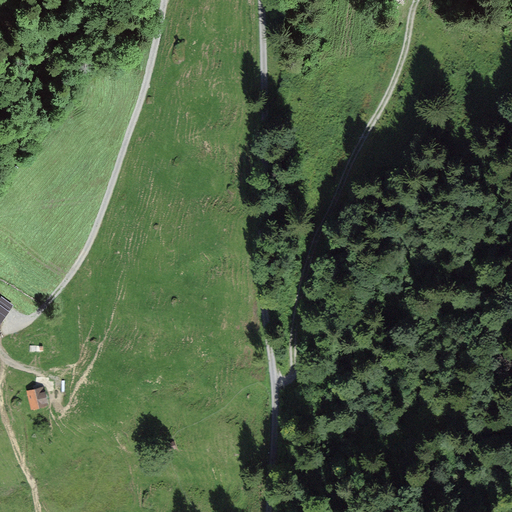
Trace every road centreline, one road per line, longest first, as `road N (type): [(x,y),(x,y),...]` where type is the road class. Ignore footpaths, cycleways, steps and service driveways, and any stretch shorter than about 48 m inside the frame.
road 1 (track): [(260,0),(260,274),(275,383),(269,511)]
road 2 (track): [(417,0),(402,58),(306,268),(291,379),(275,383)]
road 3 (track): [(63,339),(150,82),(156,0)]
